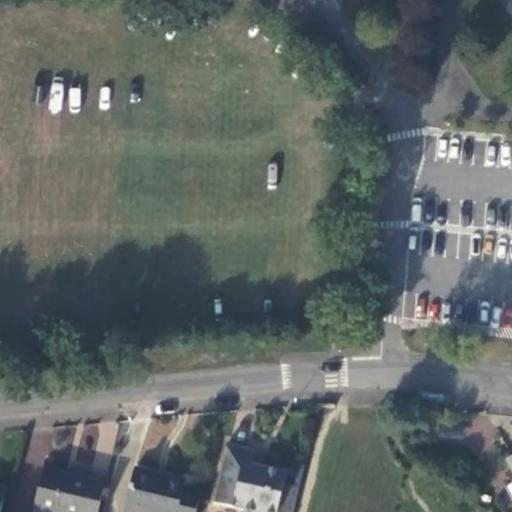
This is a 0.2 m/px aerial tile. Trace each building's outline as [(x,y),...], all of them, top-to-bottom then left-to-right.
[(511,0),(500,0),(511,12),(511,0)] [(272,504),(277,474),(258,470),(261,459),(237,454),(237,459),(227,457),(229,438),(203,434),(193,490),(224,496),(222,509),(246,511),(247,500),(272,504)] [(511,438),(495,448),(511,478),(511,438)] [(75,511),(84,467),(68,464),(68,456),(50,453),(48,462),(20,458),(14,495),(38,499),(59,503),(57,511),(75,511)] [(171,511),(177,482),(159,478),(160,476),(133,471),(127,464),(110,460),(100,503),(139,511),(171,511)] [(35,511),(38,499),(14,495),(10,511),(35,511)]
